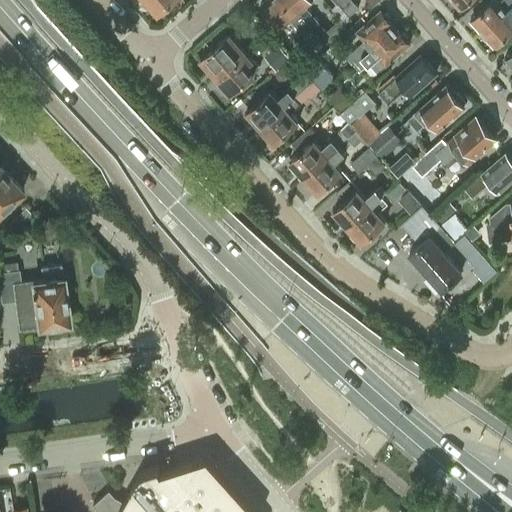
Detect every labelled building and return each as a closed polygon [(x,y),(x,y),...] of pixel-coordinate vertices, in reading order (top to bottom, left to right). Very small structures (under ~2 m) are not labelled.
[(146,0),(158,13),(171,0),(146,0)] [(305,36),(311,30),(284,0),(263,0),(262,1),(262,4),(260,6),(280,28),(290,19),(305,36)] [(303,8),(312,0),(284,0),(311,30),(312,29),(318,24),(303,8)] [(336,0),(338,2),(343,8),(347,12),(349,14),(359,5),(353,0),(336,0)] [(511,4),(511,0),(501,0),(498,3),(495,0),(491,0),(470,19),(481,32),(511,4)] [(338,2),(331,7),(345,22),(349,19),(349,14),(347,12),(343,8),(338,2)] [(493,45),(511,28),(511,4),(481,32),(493,45)] [(387,12),(383,12),(381,9),(357,30),(365,39),(346,56),(353,64),(396,26),(390,19),(390,16),(387,12)] [(259,42),(269,33),(260,23),(250,31),(259,42)] [(318,24),(312,29),(326,45),(332,39),(319,24),(318,24)] [(404,32),(401,32),(396,26),(353,64),(359,71),(378,54),(386,63),(410,42),(407,39),(407,36),(404,32)] [(235,62),(247,52),(229,32),(200,58),(202,60),(201,63),(206,68),(209,68),(216,76),(234,60),(235,62)] [(325,46),(321,42),(312,32),(305,39),(312,47),(305,53),(310,59),(325,46)] [(267,50),(276,42),(269,33),(259,42),(267,50)] [(269,52),(280,66),(282,64),(290,58),(278,44),(269,52)] [(260,67),(253,59),(247,52),(235,62),(234,60),(216,76),(222,82),(221,85),(226,90),(229,90),(230,92),(254,71),(260,67)] [(413,93),(436,72),(421,54),(380,90),(389,101),(406,85),(413,93)] [(316,57),(303,68),(313,79),(323,91),(336,79),(316,57)] [(282,64),(280,66),(291,78),(300,70),(290,58),(282,64)] [(305,71),(287,87),(288,89),(294,96),(303,89),(303,88),(312,81),(313,80),(305,71)] [(319,88),(312,81),(303,88),(304,88),(311,96),(319,88)] [(457,92),(455,94),(446,85),(408,119),(417,129),(430,117),(439,127),(464,105),(462,103),(465,100),(457,92)] [(329,95),(342,110),(351,103),(338,87),(329,95)] [(288,89),(278,98),(271,89),(246,110),(248,112),(247,115),(252,121),(255,120),(260,126),(294,96),(288,89)] [(351,122),(375,101),(366,90),(351,103),(342,110),(341,111),(351,122)] [(291,112),(301,103),(294,96),(260,126),(265,132),(264,134),(269,140),(272,140),(274,142),(298,120),(291,112)] [(368,143),(369,142),(383,130),(390,124),(393,121),(383,109),(373,119),(358,132),(368,143)] [(468,162),(495,138),(476,116),(446,143),(441,137),(432,145),(437,151),(436,152),(445,162),(458,151),(468,162)] [(348,138),(355,132),(346,122),(333,134),(334,136),(331,138),(332,138),(322,147),(314,138),(318,135),(310,126),(292,142),(300,151),(290,160),(292,162),(291,164),(296,170),(299,169),(305,176),(339,146),(338,145),(347,137),(348,138)] [(383,130),(369,142),(370,142),(382,157),(403,139),(390,124),(383,130)] [(354,145),(361,139),(355,132),(348,138),(354,145)] [(432,145),(423,153),(428,158),(436,152),(437,151),(432,145)] [(334,161),(344,152),(339,146),(305,176),(309,181),(308,184),(313,190),(316,189),(318,191),(342,170),(334,161)] [(358,171),(376,156),(369,147),(351,162),(358,171)] [(499,190),(511,177),(511,158),(505,151),(464,187),(473,197),(491,181),(499,190)] [(376,173),(385,165),(377,156),(368,164),(376,173)] [(418,193),(432,181),(415,161),(401,173),(418,193)] [(0,209),(23,187),(6,168),(0,173),(0,209)] [(392,201),(406,189),(399,181),(387,191),(385,193),(392,201)] [(380,184),(376,188),(382,195),(385,193),(387,191),(380,184)] [(376,188),(366,197),(358,188),(334,209),(336,211),(335,214),(340,220),(342,219),(348,226),(382,196),(382,195),(376,188)] [(378,211),(388,202),(382,196),(348,226),(353,231),(352,234),(357,239),(360,239),(362,241),(386,220),(378,211)] [(447,197),(432,212),(441,221),(456,207),(447,197)] [(511,213),(510,201),(506,202),(490,216),(490,222),(487,223),(490,240),(498,239),(511,237),(511,213)] [(430,234),(441,225),(422,204),(401,222),(419,242),(410,251),(442,287),(462,270),(430,234)] [(481,232),(474,224),(474,223),(465,231),(472,239),(481,232)] [(484,255),(474,263),(485,280),(497,269),(484,255)] [(17,270),(16,270),(15,261),(0,263),(0,289),(1,300),(15,298),(19,325),(52,321),(53,325),(65,323),(65,319),(68,319),(62,274),(60,274),(59,263),(39,266),(41,278),(19,281),(17,270)] [(248,511),(244,508),(203,462),(202,461),(200,461),(198,460),(196,461),(161,470),(160,465),(148,469),(146,469),(145,471),(143,472),(142,473),(141,475),(137,486),(132,484),(124,499),(116,495),(109,487),(93,502),(102,511),(248,511)]
